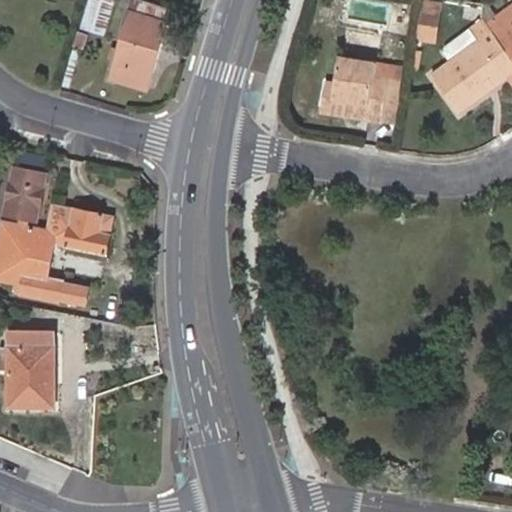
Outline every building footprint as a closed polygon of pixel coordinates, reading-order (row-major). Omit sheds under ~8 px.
[(121,1),(116,0),(93,0),(84,29),(110,37),(121,1)] [(439,41),(447,1),(442,0),(429,0),(422,37),(439,41)] [(170,10),(140,1),(137,13),(167,22),(170,10)] [(511,4),(497,14),(498,16),(488,24),(511,56),(511,4)] [(495,12),(485,19),(488,24),(498,16),(497,14),(495,12)] [(137,13),(116,80),(151,90),(171,24),(167,22),(137,13)] [(511,56),(488,24),(485,19),(476,26),(483,38),(435,72),(462,111),(511,74),(511,56)] [(383,122),(388,91),(374,88),(378,62),(343,55),(338,82),(328,81),(322,112),(383,122)] [(392,65),(378,62),(374,88),(388,91),(390,79),(392,65)] [(388,91),(383,122),(404,126),(411,83),(390,79),(388,91)] [(23,228),(31,230),(32,222),(40,224),(50,177),(17,170),(8,218),(25,221),(23,228)] [(22,228),(12,291),(29,293),(28,299),(60,305),(61,301),(85,305),(88,286),(64,282),(65,278),(56,277),(62,246),(109,255),(113,227),(99,223),(101,212),(53,201),(46,233),(31,230),(23,228),(22,228)] [(0,257),(0,288),(12,291),(22,228),(6,225),(0,257)] [(14,404),(58,404),(57,330),(14,330),(14,368),(14,404)]
